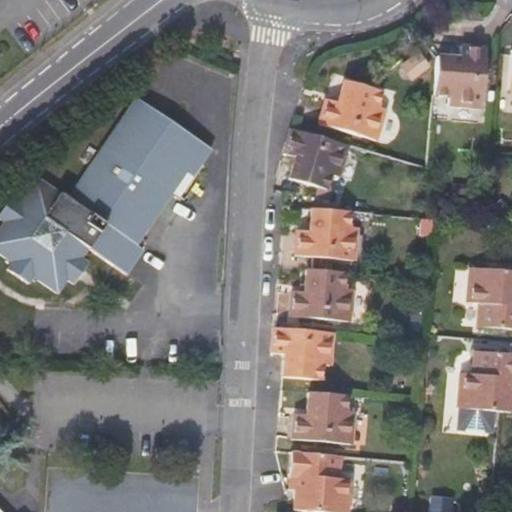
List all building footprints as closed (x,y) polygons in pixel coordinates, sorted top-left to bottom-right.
[(457,57),(434,55),(431,94),(447,96),(446,103),(480,106),(486,47),(458,45),(457,57)] [(321,100),(314,124),(372,141),(381,109),(373,106),(376,93),(339,82),(333,103),(321,100)] [(132,100),(63,203),(31,181),(15,205),(8,201),(0,213),(0,224),(1,225),(0,226),(0,259),(10,266),(6,272),(26,285),(29,280),(54,295),(63,281),(70,286),(84,264),(78,260),(84,251),(122,275),(138,251),(132,247),(180,175),(187,179),(206,151),(132,100)] [(337,177),(347,145),(288,128),(281,152),(293,156),(290,168),(287,178),(325,189),(329,175),(337,177)] [(344,226),(345,211),(307,208),(305,230),(295,230),(293,255),(352,260),(355,226),(344,226)] [(511,270),(509,271),(468,267),(466,302),(476,302),(475,326),(511,329),(511,270)] [(339,288),(339,272),(302,269),(300,291),(287,290),(286,315),(345,320),(348,289),(339,288)] [(329,363),(332,332),(271,327),(270,335),(269,353),(281,354),(280,376),(319,380),(320,363),(329,363)] [(511,378),(511,377),(511,356),(472,352),(470,374),(459,373),(456,409),(497,412),(509,413),(510,392),(511,378)] [(290,425),(288,451),(337,456),(347,456),(350,424),(341,422),(342,408),(304,404),(302,427),(290,425)] [(288,451),(286,475),(295,476),(294,489),(292,510),(311,511),(344,511),(347,480),(335,479),(337,456),(288,451)] [(286,475),(284,489),(294,489),(295,476),(286,475)]
